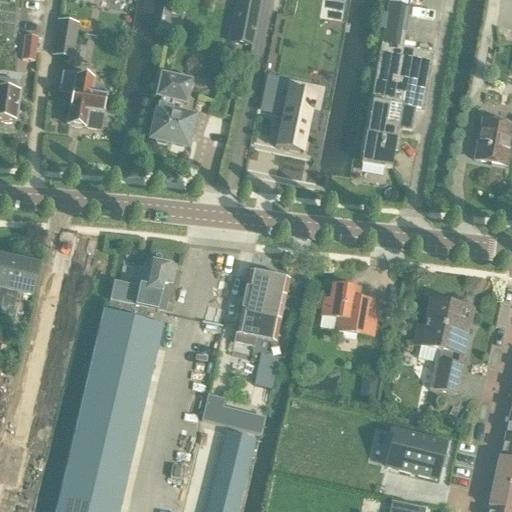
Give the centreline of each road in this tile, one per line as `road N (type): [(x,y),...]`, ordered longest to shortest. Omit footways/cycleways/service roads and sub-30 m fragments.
road 1 (unclassified): [(511,252),(0,202)]
road 2 (unknown): [(130,511),(204,218)]
road 3 (unknown): [(408,241),(449,0)]
road 4 (unclassified): [(477,511),(511,348)]
